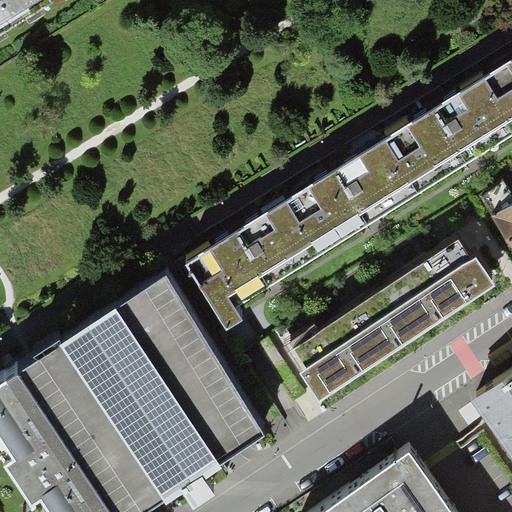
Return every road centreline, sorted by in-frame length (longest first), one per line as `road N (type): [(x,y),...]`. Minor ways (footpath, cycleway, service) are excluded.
road 1 (residential): [(0,344),(511,30)]
road 2 (residential): [(511,326),(229,511)]
